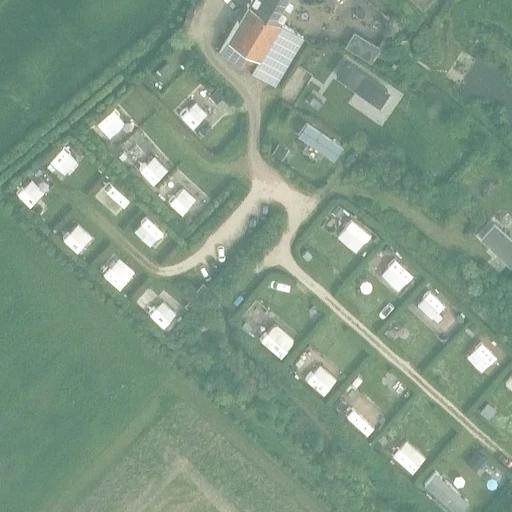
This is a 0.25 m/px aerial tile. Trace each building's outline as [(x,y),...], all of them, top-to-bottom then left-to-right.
[(251,0),(249,5),(280,23),(293,0),(251,0)] [(278,27),(280,23),(249,5),(236,25),(219,54),(274,87),(301,40),(278,27)] [(325,64),(362,90),(372,77),(334,51),(325,64)] [(176,83),(185,75),(168,57),(142,80),(150,89),(167,73),(176,83)] [(268,140),(279,147),(298,119),(287,112),(268,140)]
